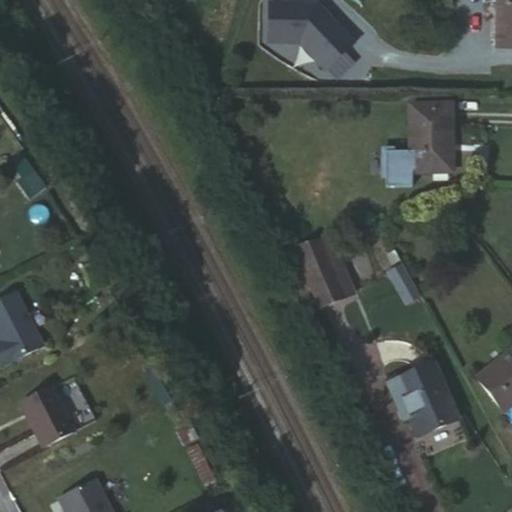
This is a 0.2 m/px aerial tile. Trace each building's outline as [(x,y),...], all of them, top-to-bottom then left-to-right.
[(318,1),(300,0),(270,0),(268,43),(299,45),(330,69),(355,42),(318,1)] [(511,0),(499,0),(500,49),(511,48),(511,0)] [(414,187),(414,171),(452,169),(451,104),(412,106),(413,152),(388,152),(389,187),(414,187)] [(296,241),(312,305),(348,296),(332,232),(296,241)] [(0,318),(0,341),(4,348),(0,349),(0,365),(0,366),(40,346),(21,308),(0,318)] [(511,350),(479,377),(506,410),(511,405),(511,350)] [(436,360),(388,382),(403,420),(410,417),(417,436),(460,418),(436,360)] [(50,386),(18,403),(45,455),(77,438),(50,386)] [(108,511),(91,479),(53,498),(60,511),(108,511)]
